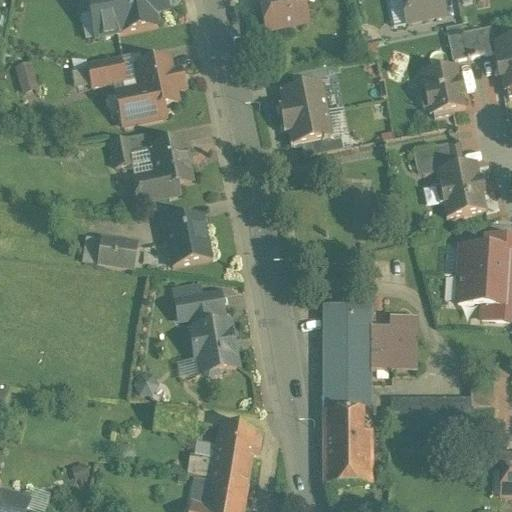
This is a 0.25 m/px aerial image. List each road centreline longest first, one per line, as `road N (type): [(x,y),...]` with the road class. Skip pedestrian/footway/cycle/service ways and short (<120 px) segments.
road 1 (residential): [(316,511),(216,0)]
road 2 (unknown): [(511,358),(397,344),(380,310),(388,275)]
